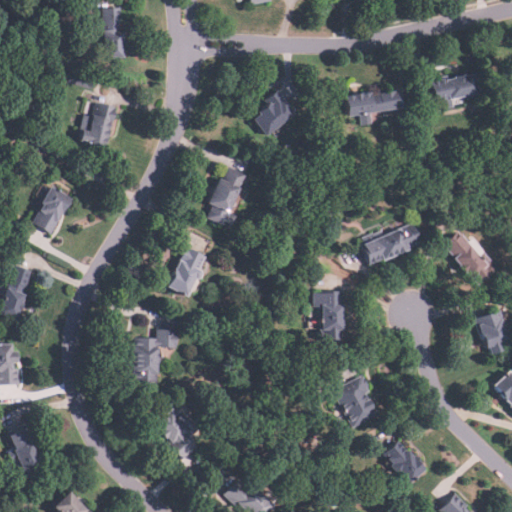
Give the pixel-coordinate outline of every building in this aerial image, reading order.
[(100,58),(120,58),(120,7),(100,7),(100,58)] [(432,109),(451,106),(450,100),(474,96),(470,73),(427,80),(432,109)] [(340,96),(343,116),(397,108),(394,89),(340,96)] [(265,96),(267,108),(253,110),(255,127),(285,124),(282,95),(265,96)] [(79,142),(101,148),(113,107),(91,101),(79,142)] [(205,202),(208,203),(202,216),(228,227),(234,212),(227,210),(242,174),(221,165),(205,202)] [(68,199),(47,186),(27,222),(47,234),(68,199)] [(416,242),(408,221),(357,242),(365,262),(416,242)] [(472,284),(490,270),(457,228),(439,241),(472,284)] [(184,295),(202,254),(179,244),(162,286),(184,295)] [(0,291),(0,312),(14,317),(28,269),(9,263),(0,291)] [(337,337),(337,290),(314,290),(314,337),(337,337)] [(499,341),(506,338),(496,308),(472,316),(484,353),(501,348),(499,341)] [(127,380),(152,381),(154,344),(172,345),(173,329),(153,328),(152,337),(129,336),(127,380)] [(0,341),(0,383),(13,383),(13,341),(0,341)] [(488,385),(511,411),(511,375),(506,369),(488,385)] [(347,426),(375,413),(358,375),(329,388),(347,426)] [(174,458),(193,446),(185,435),(191,432),(170,401),(147,416),(174,458)] [(20,473),(39,465),(24,426),(4,434),(20,473)] [(420,466),(393,439),(378,454),(405,481),(420,466)] [(241,511),(259,511),(267,504),(237,475),(220,491),(241,511)] [(87,511),(65,489),(50,504),(57,511),(87,511)] [(433,510),(435,511),(469,511),(450,493),(433,510)]
